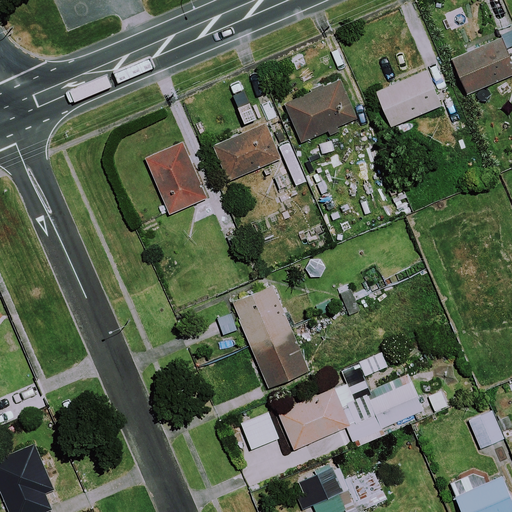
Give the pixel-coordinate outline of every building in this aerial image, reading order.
[(511,75),(511,68),(500,39),(449,60),(464,95),(511,75)] [(439,106),(423,71),(389,88),(376,94),(391,128),(439,106)] [(353,122),(338,82),(282,103),(297,143),(353,122)] [(279,160),(264,125),(213,147),(228,181),(246,173),(251,185),(269,177),(264,166),(279,160)] [(204,199),(180,143),(144,159),(168,215),(204,199)] [(511,321),(487,231),(445,242),(468,332),(511,321)] [(251,348),(290,332),(271,284),(232,300),(251,348)] [(360,309),(349,285),(338,290),(349,314),(360,309)] [(290,332),(251,348),(267,387),(306,372),(290,332)] [(384,349),(358,360),(365,376),(391,365),(384,349)] [(371,399),(384,429),(424,412),(411,382),(371,399)] [(384,429),(371,399),(368,392),(354,399),(347,383),(277,413),(292,449),(347,426),(356,447),(386,434),(384,429)] [(444,389),(425,395),(429,408),(448,402),(444,389)] [(279,439),(270,412),(241,422),(250,449),(279,439)] [(502,439),(491,412),(467,421),(479,449),(502,439)] [(375,445),(334,463),(354,511),(361,511),(397,497),(375,445)] [(45,511),(53,509),(30,450),(0,461),(0,485),(10,511),(45,511)] [(511,511),(511,506),(498,477),(452,497),(459,511),(511,511)]
